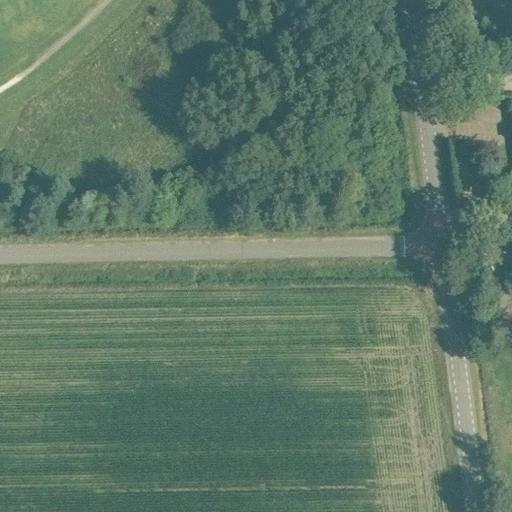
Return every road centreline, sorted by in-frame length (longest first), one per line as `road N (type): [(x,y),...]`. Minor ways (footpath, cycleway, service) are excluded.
road 1 (unclassified): [(0,255),(440,245)]
road 2 (unclassified): [(474,511),(440,245)]
road 3 (unclassified): [(440,245),(410,0)]
